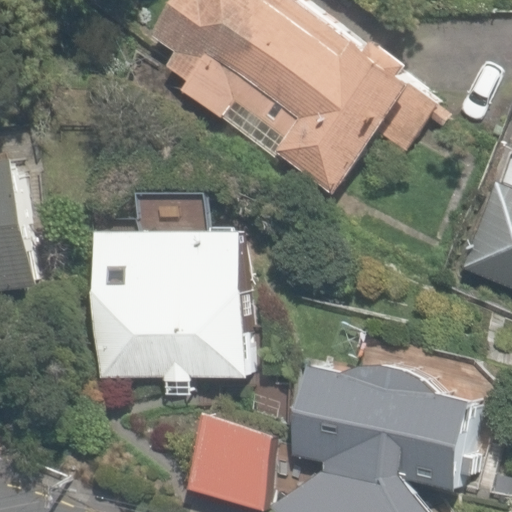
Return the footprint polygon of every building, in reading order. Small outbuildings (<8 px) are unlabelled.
[(296,0),(154,0),(136,28),(176,55),(159,80),(215,118),(229,97),(284,135),(269,157),(324,194),(406,74),(296,0)] [(0,171),(0,287),(19,284),(0,171)] [(511,181),(491,172),(453,260),(511,285),(511,181)] [(234,325),(234,228),(84,228),(84,378),(251,378),(251,325),(234,325)] [(459,399),(295,370),(292,451),(325,463),(279,510),(280,511),(428,511),(407,473),(444,480),(459,399)] [(278,420),(196,410),(186,498),(267,508),(278,420)]
